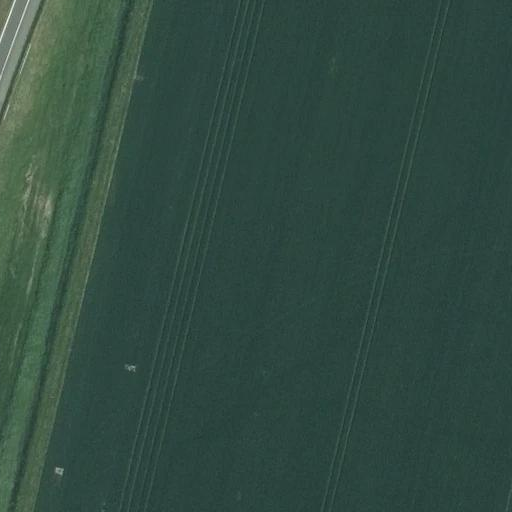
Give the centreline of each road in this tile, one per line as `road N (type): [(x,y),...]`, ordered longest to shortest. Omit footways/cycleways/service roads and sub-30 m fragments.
road 1 (track): [(24,511),(143,0)]
road 2 (track): [(0,364),(89,0)]
